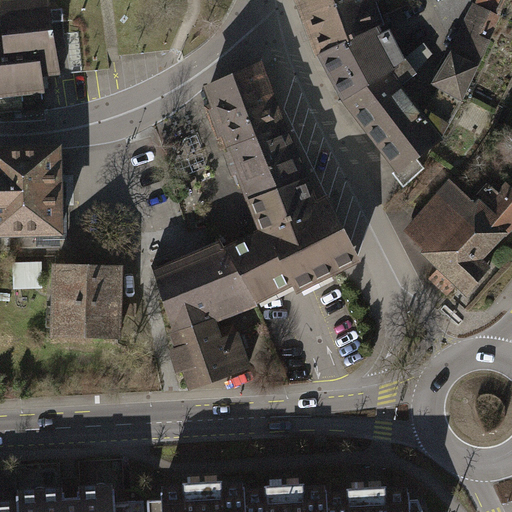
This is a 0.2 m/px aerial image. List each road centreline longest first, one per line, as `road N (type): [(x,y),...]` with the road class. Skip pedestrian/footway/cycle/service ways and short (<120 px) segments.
road 1 (residential): [(109,121),(181,420)]
road 2 (residential): [(266,15),(398,286)]
road 3 (residential): [(109,121),(186,78),(266,15)]
road 4 (secondary): [(0,428),(181,420)]
road 5 (secondary): [(265,417),(439,440)]
road 6 (residential): [(398,286),(392,345),(366,401)]
